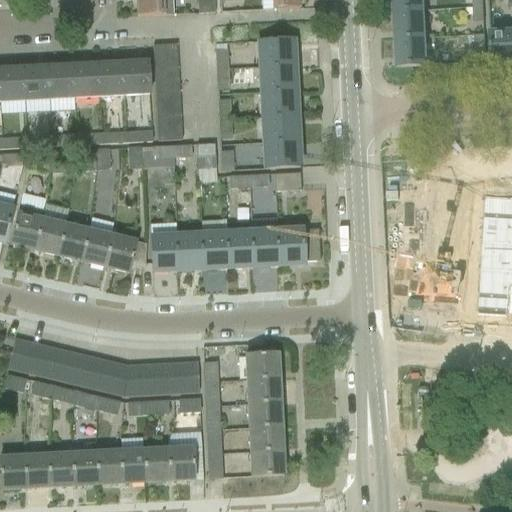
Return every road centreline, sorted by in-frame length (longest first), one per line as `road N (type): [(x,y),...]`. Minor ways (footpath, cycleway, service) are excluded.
road 1 (residential): [(360,321),(109,327),(0,299)]
road 2 (tertiary): [(360,321),(351,117)]
road 3 (tertiary): [(374,511),(362,346)]
road 4 (residential): [(351,117),(511,109)]
road 5 (unclassified): [(511,371),(362,346)]
